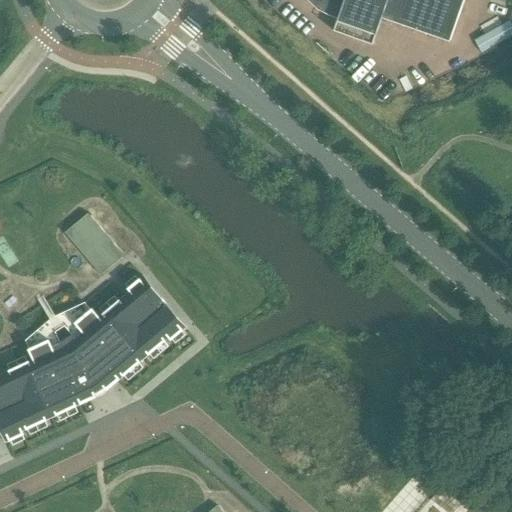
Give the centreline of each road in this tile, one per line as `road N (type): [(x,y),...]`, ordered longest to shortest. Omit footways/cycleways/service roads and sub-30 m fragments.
road 1 (secondary): [(494,298),(257,100)]
road 2 (secondary): [(130,18),(227,89),(257,100)]
road 3 (secondary): [(257,100),(159,0)]
